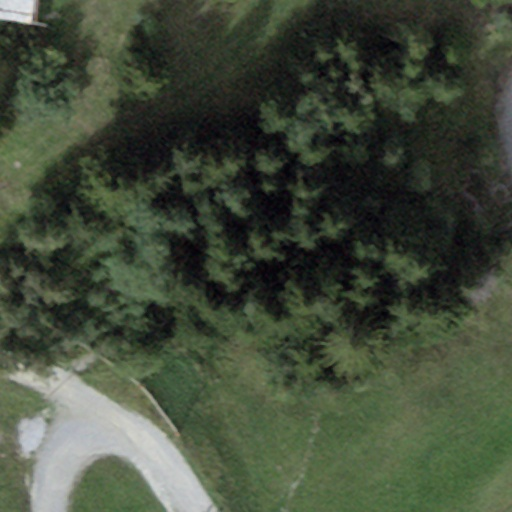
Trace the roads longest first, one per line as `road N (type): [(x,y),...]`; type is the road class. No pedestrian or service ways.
road 1 (track): [(0,374),(68,393),(102,437)]
road 2 (track): [(102,437),(147,448),(195,511)]
